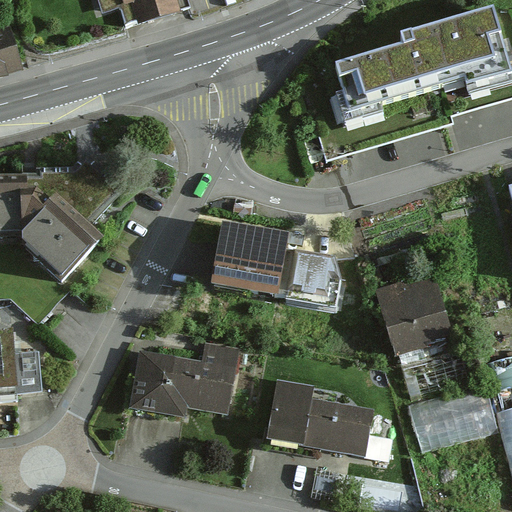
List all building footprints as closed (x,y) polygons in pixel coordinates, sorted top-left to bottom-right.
[(172,0),(100,0),(105,13),(123,8),(128,27),(176,13),(172,0)] [(336,74),(350,119),(466,85),(469,94),(511,81),(511,79),(493,16),(401,43),(404,53),(336,74)] [(7,33),(0,34),(0,75),(17,71),(7,33)] [(0,240),(33,240),(85,285),(119,245),(71,204),(39,188),(0,188),(0,240)] [(290,241),(222,229),(216,266),(211,293),(279,305),(283,277),(290,241)] [(299,251),(289,291),(325,300),(334,259),(299,251)] [(432,285),(381,297),(396,356),(420,351),(418,343),(445,336),(432,285)] [(11,337),(0,338),(0,395),(15,394),(11,337)] [(205,372),(143,360),(133,409),(181,418),(183,406),(223,414),(234,355),(209,350),(205,372)] [(511,357),(492,361),(511,471),(511,357)] [(284,388),(274,442),(364,458),(371,416),(317,406),(319,394),(284,388)] [(486,388),(412,403),(421,448),(495,433),(486,388)]
